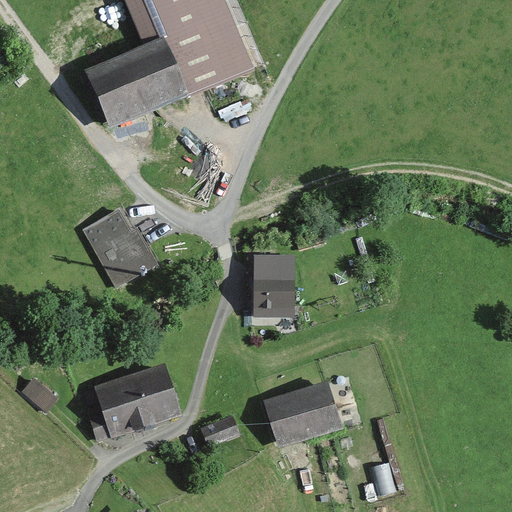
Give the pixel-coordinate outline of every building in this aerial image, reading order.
[(166,49),(79,81),(99,135),(144,118),(147,128),(258,88),(225,0),(149,0),(166,49)] [(129,212),(87,234),(116,289),(158,267),(129,212)] [(295,254),(255,254),(256,315),(296,315),(295,254)] [(164,364),(95,387),(103,412),(89,416),(97,441),(181,414),(164,364)] [(328,379),(265,400),(281,448),(344,427),(328,379)] [(32,381),(19,394),(41,414),(54,401),(32,381)] [(233,416),(201,429),(209,448),(240,436),(233,416)]
